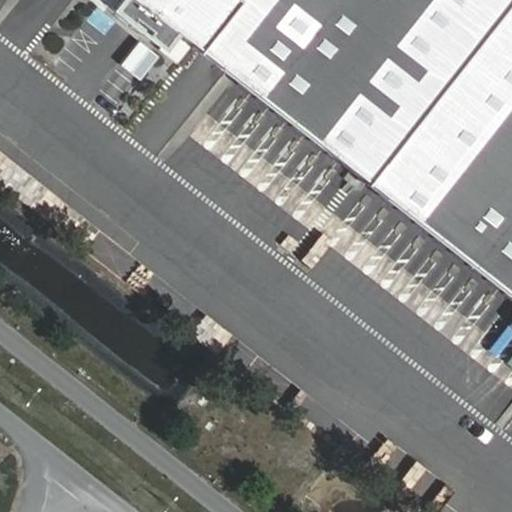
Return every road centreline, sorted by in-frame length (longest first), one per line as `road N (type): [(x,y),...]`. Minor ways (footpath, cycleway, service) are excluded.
road 1 (unclassified): [(225,511),(0,330)]
road 2 (unclassified): [(0,409),(127,511)]
